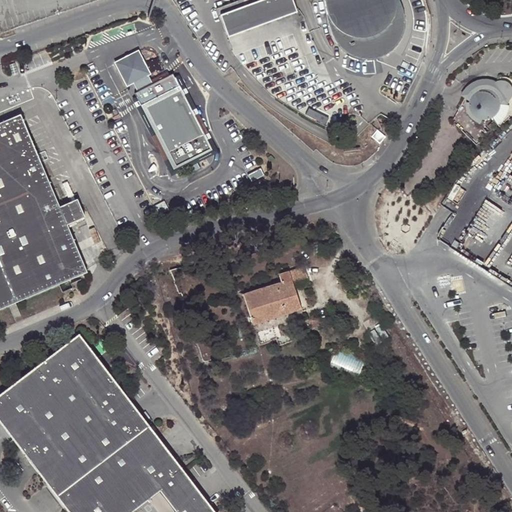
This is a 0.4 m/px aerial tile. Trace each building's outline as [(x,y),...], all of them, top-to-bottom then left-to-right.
[(262,0),(224,14),(233,37),(297,13),(292,0),(262,0)] [(324,0),(325,9),(332,35),(338,45),(347,53),(358,57),(368,59),(383,55),(395,46),(401,36),(404,25),(403,12),(399,0),(324,0)] [(149,74),(138,52),(116,63),(127,85),(149,74)] [(179,87),(212,153),(217,151),(183,84),(179,87)] [(179,87),(140,106),(174,173),(191,164),(195,172),(202,169),(197,161),(212,153),(179,87)] [(476,92),(471,98),(470,105),(471,111),(474,115),(479,118),(486,119),(492,118),(496,115),(500,108),(501,102),(498,95),(492,90),(483,89),(476,92)] [(0,304),(4,303),(10,301),(83,271),(18,114),(0,121),(0,304)] [(376,130),(371,136),(379,142),(384,136),(376,130)] [(163,202),(152,208),(159,220),(170,215),(163,202)] [(243,295),(253,323),(285,314),(301,309),(294,287),(309,283),(304,268),(290,272),(284,274),(280,275),(282,283),(276,285),(243,295)] [(4,303),(7,311),(13,308),(10,301),(4,303)] [(387,339),(380,327),(375,331),(382,342),(387,339)] [(380,344),(373,332),(367,336),(374,347),(380,344)] [(0,421),(69,511),(214,511),(80,336),(0,397),(0,421)]
